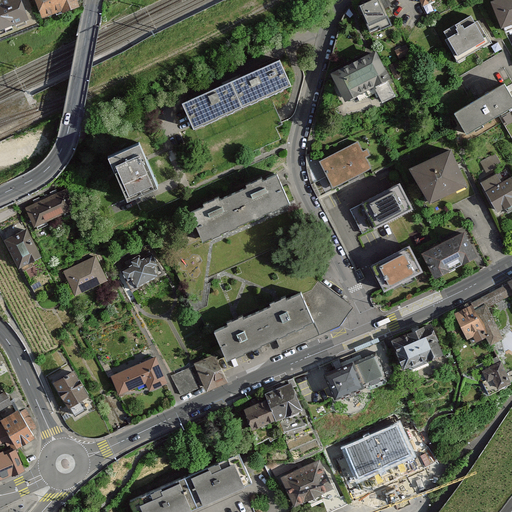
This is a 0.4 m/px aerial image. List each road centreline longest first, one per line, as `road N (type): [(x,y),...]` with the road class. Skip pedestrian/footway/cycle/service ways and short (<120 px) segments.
road 1 (residential): [(373,329),(296,162),(329,28),(350,0)]
road 2 (tertiary): [(80,457),(373,329)]
road 3 (unknown): [(184,177),(165,107),(329,28)]
road 4 (tertiary): [(94,0),(60,155),(44,174),(0,196)]
road 5 (tertiary): [(373,329),(511,261)]
road 6 (tertiary): [(0,332),(57,445)]
